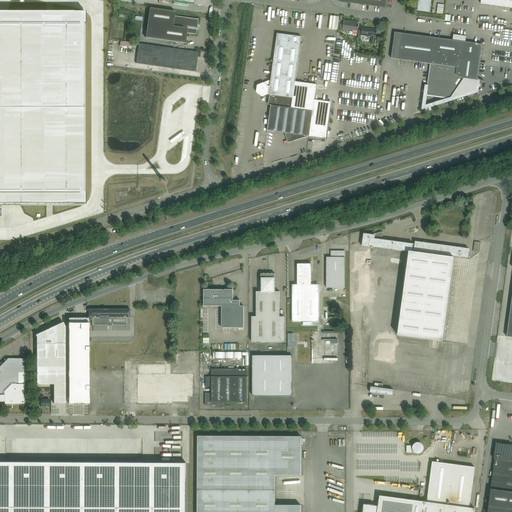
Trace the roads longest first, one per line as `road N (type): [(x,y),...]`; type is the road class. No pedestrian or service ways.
road 1 (motorway): [(0,319),(131,258),(511,138)]
road 2 (motorway): [(511,123),(163,232),(0,304)]
road 3 (unclassified): [(0,340),(154,272),(363,223),(505,177)]
road 4 (unclassified): [(479,393),(474,414),(462,423),(0,420)]
road 5 (residential): [(209,187),(511,93)]
road 6 (residential): [(0,252),(209,187)]
road 7 (unclassified): [(505,177),(479,393)]
road 8 (unclassified): [(209,187),(205,144),(227,0)]
road 9 (unknown): [(101,167),(97,12),(66,0)]
road 10 (unknown): [(408,125),(416,77),(386,66),(394,20),(433,24)]
road 11 (unknown): [(0,236),(86,211),(101,167)]
